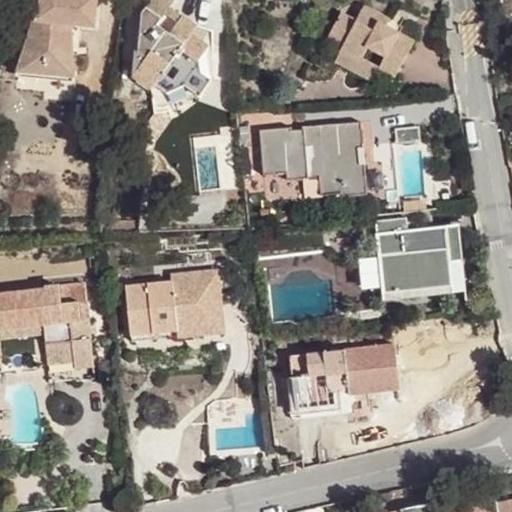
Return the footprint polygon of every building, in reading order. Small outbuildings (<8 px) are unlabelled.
[(97,0),(40,0),(34,19),(32,36),(29,35),(16,73),(73,79),(71,39),(70,24),(80,25),(96,26),(97,0)] [(170,6),(174,0),(151,0),(142,13),(138,51),(148,58),(134,76),(151,89),(155,83),(167,92),(183,84),(199,96),(211,80),(201,72),(200,55),(206,47),(208,45),(192,33),(197,26),(183,15),(177,23),(165,13),(170,6)] [(395,76),(413,40),(397,33),(402,24),(364,5),(357,20),(340,12),(328,37),(344,44),(340,52),(359,62),(361,59),(379,68),(395,76)] [(177,23),(183,15),(170,6),(165,13),(177,23)] [(80,25),(70,24),(71,39),(81,40),(80,25)] [(211,80),(206,47),(200,55),(201,72),(211,80)] [(148,58),(138,51),(134,76),(148,58)] [(359,62),(340,52),(334,64),(372,82),(379,68),(361,59),(359,62)] [(363,148),(361,122),(302,127),(302,129),(292,130),(291,128),(261,130),(264,175),(287,173),(288,180),(320,178),(321,196),(340,194),(341,197),(367,194),(365,163),(360,163),(358,149),(363,148)] [(419,126),(395,128),(397,144),(421,141),(419,126)] [(248,234),(251,258),(326,249),(322,225),(248,234)] [(445,227),(375,234),(379,272),(386,271),(389,299),(458,291),(453,249),(448,250),(445,227)] [(126,286),(131,335),(178,330),(177,327),(213,323),(212,307),(221,306),(219,282),(215,282),(214,272),(171,277),(172,282),(126,286)] [(0,351),(2,352),(0,339),(0,336),(0,329),(45,325),(46,334),(47,342),(73,339),(76,361),(49,364),(51,381),(77,378),(77,380),(94,378),(88,319),(81,320),(79,303),(85,302),(83,282),(45,286),(45,289),(0,294),(0,351)] [(88,319),(85,302),(79,303),(81,320),(88,319)] [(224,333),(221,306),(212,307),(213,323),(177,327),(178,330),(178,336),(178,338),(224,333)] [(0,336),(0,339),(46,334),(45,325),(0,329),(0,336)] [(132,341),(178,336),(178,330),(131,335),(132,341)] [(76,361),(73,339),(47,342),(49,364),(76,361)] [(394,344),(306,354),(307,360),(290,362),(292,377),(296,410),(351,404),(349,394),(399,388),(394,344)] [(352,412),(351,404),(296,410),(292,377),(287,377),(291,419),(352,412)] [(276,457),(275,449),(267,450),(268,458),(276,457)] [(466,511),(461,511),(499,511),(496,498),(480,502),(481,508),(466,511)] [(465,505),(466,511),(481,508),(480,502),(465,505)]
